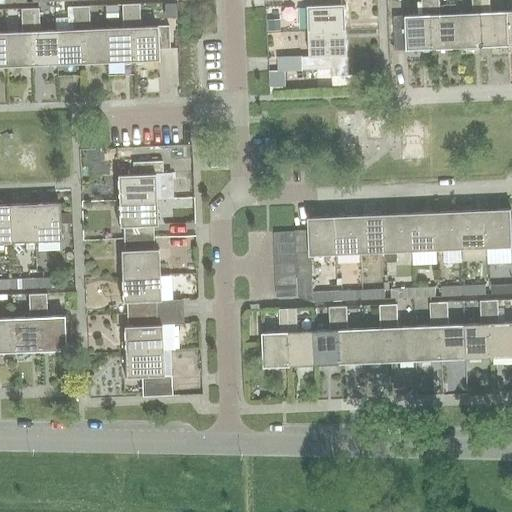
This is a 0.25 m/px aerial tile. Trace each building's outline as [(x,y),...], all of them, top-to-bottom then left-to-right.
[(307,6),(308,32),(345,30),(345,5),(341,5),(340,0),(310,0),(311,6),(307,6)] [(432,49),(429,0),(420,0),(421,2),(421,15),(418,16),(392,17),(393,51),(432,49)] [(457,48),(455,14),(439,14),(438,0),(429,0),(432,49),(457,48)] [(455,14),(457,48),(482,47),(480,0),(471,0),(472,13),(455,14)] [(480,0),(482,47),(507,46),(505,12),(489,13),(488,0),(480,0)] [(130,4),(132,61),(158,60),(157,50),(170,50),(169,25),(139,27),(138,3),(130,4)] [(121,28),(105,28),(106,63),(132,61),(130,4),(120,4),(121,28)] [(56,65),(81,64),(78,6),(72,6),(71,6),(72,30),(55,30),(56,65)] [(88,6),(78,6),(81,64),(106,63),(105,28),(88,29),(88,6)] [(105,6),(106,20),(118,20),(117,6),(105,6)] [(21,32),(4,32),(6,67),(31,66),(29,8),(20,9),(21,32)] [(38,8),(29,8),(31,66),(56,65),(55,30),(39,31),(38,8)] [(281,31),(281,19),(268,20),(268,31),(281,31)] [(347,76),(345,30),(308,32),(309,57),(301,57),(301,70),(331,69),(331,76),(347,76)] [(285,86),(285,71),(269,71),(269,87),(285,86)] [(118,201),(155,200),(172,199),(171,173),(162,174),(162,161),(132,163),(132,175),(117,176),(118,201)] [(123,227),(123,239),(153,238),(152,226),(156,226),(155,200),(118,201),(119,227),(123,227)] [(57,203),(32,204),(33,242),(59,241),(57,203)] [(33,242),(32,204),(7,205),(8,243),(33,242)] [(7,205),(0,205),(0,243),(8,243),(7,205)] [(509,210),(484,211),(485,248),(511,247),(511,246),(511,222),(510,223),(509,210)] [(484,211),(458,212),(460,249),(485,248),(484,211)] [(458,212),(433,213),(435,250),(460,249),(458,212)] [(435,250),(433,213),(408,214),(410,252),(435,250)] [(61,224),(71,223),(71,214),(60,214),(61,224)] [(408,214),(383,215),(385,253),(386,262),(398,261),(397,252),(410,252),(408,214)] [(385,253),(383,215),(358,216),(360,254),(385,253)] [(358,216),(333,217),(335,255),(360,254),(358,216)] [(308,218),(308,231),(310,256),(335,255),(333,217),(308,218)] [(294,232),(295,242),(295,253),(296,264),(296,275),(297,286),(297,296),(312,302),(311,293),(310,256),(308,231),(294,232)] [(295,242),(294,232),(273,232),(274,243),(295,242)] [(120,251),(121,276),(158,275),(157,249),(153,250),(153,238),(123,239),(124,251),(120,251)] [(274,254),(295,253),(295,242),(274,243),(274,254)] [(275,265),(296,264),(295,253),(274,254),(275,265)] [(275,276),(296,275),(296,264),(275,265),(275,276)] [(126,302),(126,314),(156,313),(156,301),(160,301),(158,275),(121,276),(122,302),(126,302)] [(275,287),(297,286),(296,275),(275,276),(275,287)] [(40,288),(63,287),(62,277),(39,278),(40,288)] [(33,278),(10,279),(10,289),(34,288),(33,278)] [(0,279),(0,289),(10,289),(10,279),(0,279)] [(511,284),(491,285),(492,294),(511,293),(511,284)] [(486,285),(462,286),(462,296),(486,295),(486,285)] [(276,297),(277,297),(297,296),(297,286),(275,287),(276,297)] [(441,287),(442,297),(462,296),(462,286),(441,287)] [(435,287),(412,288),(413,298),(435,297),(435,287)] [(391,299),(396,299),(413,298),(412,288),(391,289),(391,299)] [(385,289),(361,290),(362,300),(385,299),(385,289)] [(340,291),(341,301),(362,300),(361,290),(341,291),(340,291)] [(338,292),(311,293),(312,302),(338,301),(338,292)] [(45,316),(44,294),(44,293),(36,294),(38,351),(64,350),(63,315),(45,316)] [(38,351),(36,294),(27,294),(28,316),(11,317),(13,352),(38,351)] [(465,358),(490,357),(488,300),(479,301),(480,323),(464,323),(465,358)] [(511,321),(498,321),(497,300),(488,300),(490,357),(511,355),(511,321)] [(415,360),(440,359),(439,302),(429,303),(430,325),(414,325),(415,360)] [(448,324),(447,302),(439,302),(440,359),(465,358),(464,323),(448,324)] [(390,361),(415,360),(414,325),(398,325),(397,304),(388,305),(390,361)] [(364,363),(390,361),(388,305),(379,305),(380,327),(364,328),(364,363)] [(314,365),(339,364),(338,306),(329,307),(330,329),(313,330),(314,365)] [(339,364),(364,363),(364,328),(347,328),(346,306),(338,306),(339,364)] [(289,366),(314,365),(313,330),(297,331),(296,308),(287,309),(289,366)] [(289,366),(287,309),(278,309),(279,332),(262,333),(263,367),(289,366)] [(123,326),(124,352),(162,350),(161,325),(157,325),(156,313),(126,314),(127,326),(123,326)] [(0,352),(13,352),(11,317),(0,317),(0,352)] [(163,376),(162,350),(124,352),(125,378),(141,377),(142,389),(142,397),(172,395),(171,388),(171,375),(163,376)]
